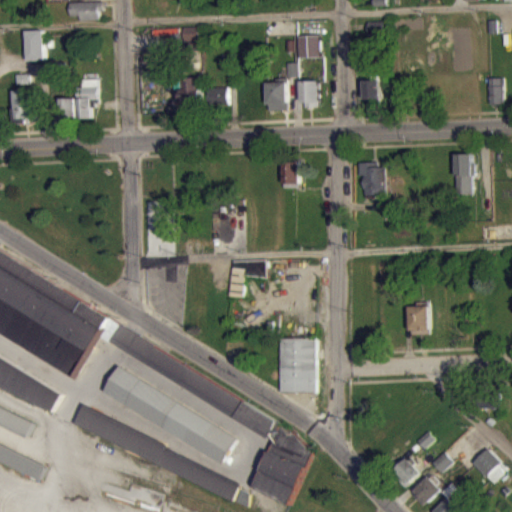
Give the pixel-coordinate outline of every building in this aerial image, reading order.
[(192,12),(192,0),(180,0),(180,12),(192,12)] [(389,5),(375,5),(375,14),(389,14),(389,5)] [(82,28),(101,28),(101,18),(106,18),(106,9),(71,10),(71,24),(81,23),(82,28)] [(370,45),(387,44),(386,29),(369,29),(370,45)] [(201,34),(185,35),(186,47),(201,47),(201,34)] [(46,38),(28,38),(29,69),(47,68),(46,38)] [(301,66),(324,65),(323,43),(301,44),(301,66)] [(290,85),(301,84),(300,70),(290,71),(290,85)] [(32,92),(32,82),(17,82),(18,92),(32,92)] [(506,85),(491,85),(491,112),(506,112),(506,85)] [(82,127),(94,126),(94,107),(101,107),(101,86),(82,87),(82,127)] [(197,118),(197,103),(196,104),(195,86),(184,86),(185,118),(197,118)] [(367,88),(367,107),(384,107),(384,87),(367,88)] [(322,88),(304,89),(305,115),(323,115),(322,88)] [(291,118),(291,89),(270,89),(271,118),(291,118)] [(230,95),(208,95),(209,115),(230,114),(230,95)] [(38,129),(37,98),(16,98),(17,130),(38,129)] [(63,108),(63,130),(78,130),(78,108),(63,108)] [(475,162),(459,162),(459,203),(476,202),(475,162)] [(303,193),(302,170),(285,170),(286,194),(303,193)] [(362,184),(367,184),(367,205),(386,205),(386,175),(372,175),(372,170),(362,170),(362,184)] [(248,285),(271,284),(271,268),(234,268),(235,303),(248,303),(248,285)] [(414,314),(414,340),(434,340),(433,313),(414,314)] [(124,333),(114,349),(145,369),(146,367),(155,372),(157,369),(208,400),(208,399),(228,411),(234,400),(124,333)] [(285,346),(284,399),(319,400),(320,347),(285,346)] [(67,401),(0,361),(0,393),(53,424),(67,401)] [(107,401),(227,470),(242,443),(122,375),(107,401)] [(37,428),(0,411),(0,429),(31,443),(37,428)] [(78,433),(236,506),(242,495),(223,486),(225,483),(119,434),(121,428),(88,412),(78,433)] [(290,511),(292,511),(322,452),(245,413),(238,427),(279,448),(256,495),(290,511)] [(50,471),(0,448),(0,467),(44,486),(50,471)] [(497,491),(511,476),(492,456),(477,471),(497,491)] [(457,470),(448,460),(436,470),(445,480),(457,470)] [(410,494),(423,483),(410,469),(397,480),(410,494)] [(430,511),(447,497),(434,483),(415,502),(425,511),(430,511)] [(451,507),(445,511),(460,511),(455,507),(463,499),(455,490),(444,500),(451,507)] [(162,511),(166,501),(132,492),(130,499),(122,497),(120,504),(145,511),(162,511)] [(238,509),(244,511),(248,511),(253,502),(244,498),(238,509)]
